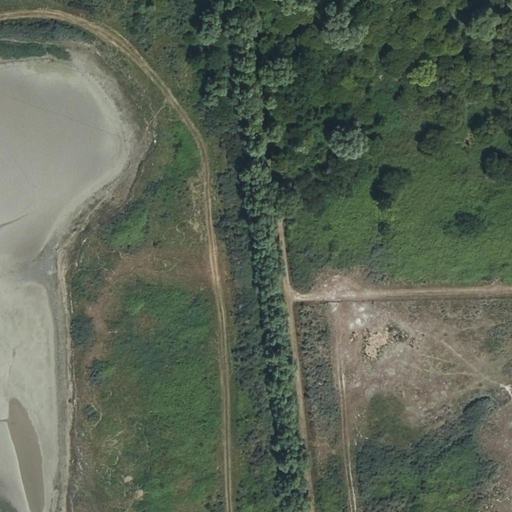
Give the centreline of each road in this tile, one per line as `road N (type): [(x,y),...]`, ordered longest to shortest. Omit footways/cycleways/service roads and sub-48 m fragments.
road 1 (track): [(252,0),(310,511)]
road 2 (track): [(511,291),(439,291),(355,275),(331,294),(288,294)]
